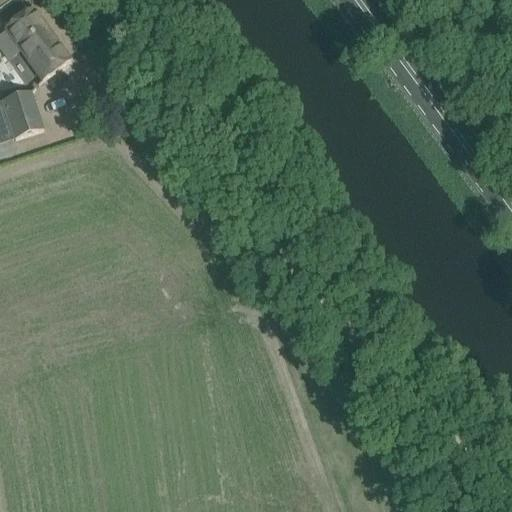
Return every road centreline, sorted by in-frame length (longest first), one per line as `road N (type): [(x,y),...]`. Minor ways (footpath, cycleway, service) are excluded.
road 1 (track): [(64,32),(159,165),(301,281),(511,505)]
road 2 (track): [(112,0),(283,217),(301,281)]
road 3 (primary): [(511,206),(358,0)]
